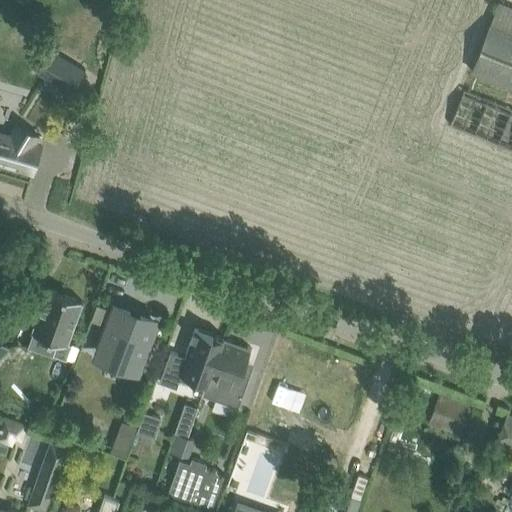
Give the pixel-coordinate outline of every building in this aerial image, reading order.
[(511,5),(501,1),(472,67),(511,84),(511,5)] [(67,58),(52,83),(71,94),(85,69),(67,58)] [(450,124),(511,149),(511,107),(464,89),(450,124)] [(0,161),(33,171),(41,144),(34,142),(39,135),(18,123),(11,135),(0,131),(0,161)] [(48,288),(32,332),(57,341),(53,354),(66,358),(72,343),(67,342),(82,300),(48,288)] [(93,317),(106,322),(111,311),(97,305),(93,317)] [(116,307),(99,354),(136,368),(154,321),(116,307)] [(205,387),(223,337),(195,327),(185,355),(170,350),(159,381),(172,385),(175,377),(204,387),(205,387)] [(0,336),(0,355),(9,345),(0,336)] [(251,347),(223,337),(205,387),(204,387),(202,394),(238,406),(253,366),(245,364),(251,347)] [(284,373),(266,423),(296,433),(299,424),(333,436),(345,402),(317,393),(316,396),(310,393),(313,383),(284,373)] [(461,433),(472,403),(441,390),(429,420),(461,433)] [(139,428),(155,435),(164,415),(147,408),(139,428)] [(511,413),(507,412),(495,443),(511,448),(511,413)] [(136,427),(121,421),(111,448),(126,454),(136,427)] [(349,423),(337,460),(354,465),(366,429),(349,423)] [(174,431),(171,442),(184,446),(187,436),(174,431)] [(36,483),(54,489),(69,447),(51,440),(36,483)] [(168,492),(211,507),(219,485),(211,482),(215,471),(204,467),(205,463),(192,458),(191,462),(180,458),(168,492)] [(118,492),(125,495),(129,484),(122,482),(118,492)] [(98,511),(114,511),(119,499),(105,494),(98,511)] [(238,499),(233,511),(257,511),(259,506),(238,499)]
